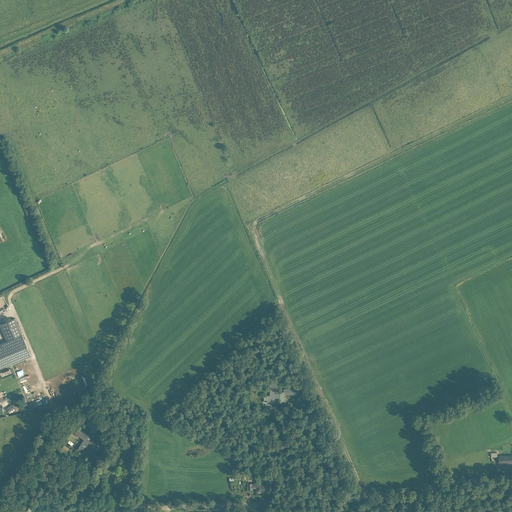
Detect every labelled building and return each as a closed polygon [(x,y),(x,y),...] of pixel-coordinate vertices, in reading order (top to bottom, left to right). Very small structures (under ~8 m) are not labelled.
[(7,298),(0,299),(0,309),(10,308),(7,298)] [(15,318),(14,319),(0,324),(7,341),(0,343),(0,368),(29,356),(31,355),(22,334),(15,318)] [(267,397),(264,397),(264,401),(266,401),(266,402),(267,402),(267,401),(274,401),(274,397),(280,397),(280,403),(284,403),(284,398),(284,394),(291,394),(298,394),(298,387),(291,387),(291,389),(284,389),(284,392),(277,392),(277,384),(270,384),(270,395),(267,396),(267,397)] [(12,404),(6,408),(9,413),(15,409),(12,404)] [(100,450),(102,446),(103,445),(92,437),(102,421),(92,415),(86,424),(91,427),(86,434),(77,428),(76,430),(75,431),(86,438),(82,445),(80,444),(77,450),(82,453),(90,441),(93,443),(91,446),(92,445),(100,450)] [(248,484),(248,485),(248,490),(252,489),(252,488),(256,488),(257,492),(271,491),(271,484),(270,478),(266,478),(266,484),(252,485),(252,483),(248,484)]
